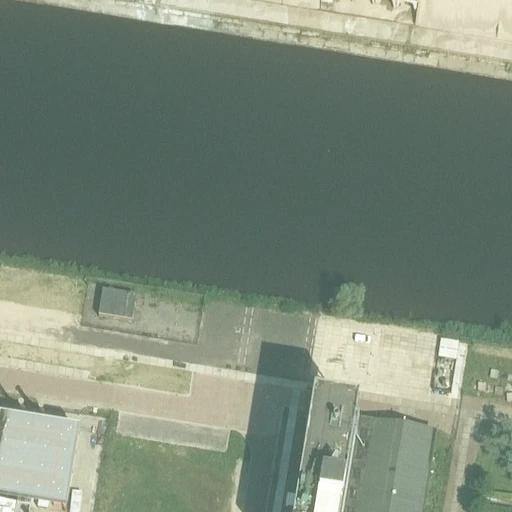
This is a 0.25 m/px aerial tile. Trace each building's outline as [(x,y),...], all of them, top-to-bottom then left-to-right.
[(103,292),(99,318),(132,323),(136,297),(103,292)] [(457,342),(440,339),(437,356),(454,359),(457,342)] [(313,416),(297,511),(421,511),(434,436),(313,416)] [(1,421),(0,421),(0,511),(23,511),(0,508),(0,424),(0,422),(1,421)] [(111,424),(96,511),(218,511),(230,443),(208,446),(131,433),(111,424)]
